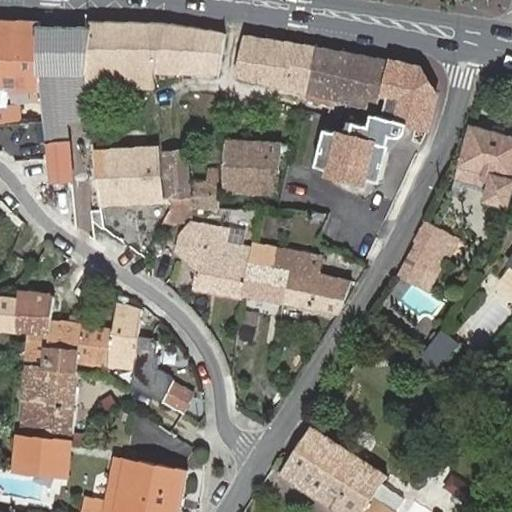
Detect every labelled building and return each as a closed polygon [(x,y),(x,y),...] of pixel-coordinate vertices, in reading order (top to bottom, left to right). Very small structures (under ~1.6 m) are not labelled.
[(39,21),(0,19),(0,124),(47,124),(40,31),(39,21)] [(164,23),(93,22),(91,31),(87,71),(88,84),(160,85),(159,72),(164,23)] [(183,72),(188,26),(164,23),(159,72),(183,72)] [(219,72),(228,32),(188,26),(183,72),(219,72)] [(91,31),(40,31),(47,124),(49,155),(50,183),(74,181),(69,124),(64,72),(87,71),(91,31)] [(317,45),(247,35),(240,75),(312,92),(317,45)] [(317,45),(312,92),(376,108),(380,92),(385,76),(389,59),(317,45)] [(423,67),(389,59),(385,76),(380,92),(389,95),(384,115),(374,112),(370,123),(352,172),(384,180),(394,144),(392,143),(394,133),(410,137),(414,122),(432,127),(442,91),(423,67)] [(69,124),(92,123),(91,115),(88,84),(87,71),(64,72),(69,124)] [(314,162),(352,172),(370,123),(353,119),(350,132),(324,125),(314,162)] [(511,204),(511,133),(472,125),(458,179),(493,189),(490,201),(511,206),(511,204)] [(229,140),(226,209),(259,211),(274,212),(294,147),(229,140)] [(102,204),(165,200),(160,148),(96,153),(102,204)] [(194,153),(167,153),(168,163),(194,163),(194,153)] [(168,163),(172,196),(194,196),(194,182),(194,163),(168,163)] [(194,196),(194,209),(208,209),(221,209),(222,183),(194,182),(194,196)] [(172,196),(173,208),(194,209),(194,196),(172,196)] [(105,214),(93,213),(94,229),(106,237),(105,214)] [(465,239),(430,219),(417,241),(421,243),(411,260),(438,273),(447,258),(453,261),(465,239)] [(199,263),(205,224),(197,222),(188,221),(178,234),(175,253),(199,268),(199,263)] [(196,286),(246,295),(253,253),(225,248),(228,228),(205,224),(199,263),(199,268),(196,286)] [(246,295),(341,312),(348,301),(352,280),(308,273),(311,258),(254,247),(253,253),(246,295)] [(485,261),(492,264),(496,259),(488,255),(485,261)] [(438,273),(411,260),(403,274),(430,289),(438,273)] [(23,295),(24,293),(19,293),(19,295),(0,292),(0,325),(20,328),(23,295)] [(55,296),(24,293),(23,295),(20,328),(32,329),(52,331),(53,317),(55,296)] [(116,329),(112,365),(137,367),(136,386),(164,401),(177,381),(155,369),(156,358),(160,358),(162,341),(141,339),(143,309),(119,307),(116,329)] [(29,364),(81,371),(82,363),(112,365),(116,329),(85,326),(86,320),(53,317),(52,331),(32,329),(29,364)] [(428,358),(442,376),(465,346),(446,333),(428,358)] [(22,434),(73,439),(81,371),(29,364),(25,399),(40,401),(38,419),(23,417),(22,434)] [(180,397),(185,389),(179,385),(173,393),(180,397)] [(167,403),(189,414),(199,397),(185,389),(180,397),(173,393),(167,403)] [(40,401),(25,399),(23,417),(38,419),(40,401)] [(357,455),(311,426),(283,475),(342,511),(396,511),(382,503),(397,478),(365,458),(367,455),(360,451),(357,455)] [(68,491),(73,439),(22,434),(19,461),(19,466),(13,465),(12,477),(18,478),(17,486),(68,491)] [(121,503),(130,457),(118,455),(109,500),(121,503)] [(182,511),(191,470),(130,457),(121,503),(109,500),(89,496),(86,511),(182,511)] [(455,473),(447,485),(467,499),(476,487),(455,473)]
